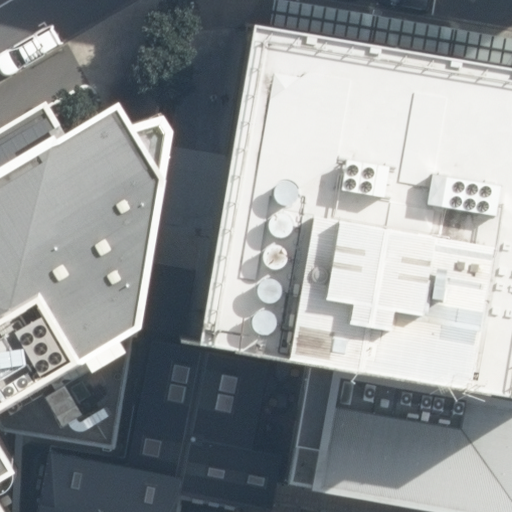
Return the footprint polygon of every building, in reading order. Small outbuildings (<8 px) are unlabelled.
[(511,70),(252,29),(197,338),(307,355),(511,390),(511,70)] [(185,129),(175,112),(145,122),(131,99),(71,136),(64,125),(52,133),(56,139),(0,172),(0,511),(17,511),(0,483),(30,466),(0,416),(0,414),(98,357),(105,368),(140,347),(133,337),(155,324),(179,177),(178,175),(185,129)] [(0,172),(56,139),(52,133),(64,125),(49,102),(0,130),(0,172)] [(511,511),(511,390),(307,355),(286,486),(440,511),(511,511)] [(182,511),(189,479),(47,453),(36,511),(182,511)]
